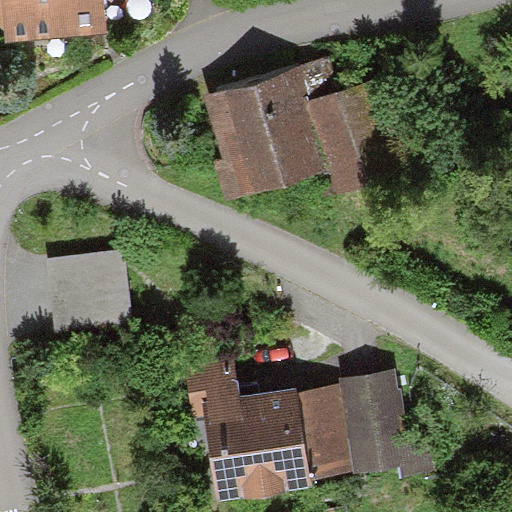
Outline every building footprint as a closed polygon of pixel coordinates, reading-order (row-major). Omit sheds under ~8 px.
[(100,35),(96,0),(0,0),(0,21),(11,30),(13,42),(100,35)] [(203,100),(225,193),(310,173),(314,192),(409,170),(389,85),(336,98),(329,70),(203,100)] [(48,261),(55,332),(123,325),(116,254),(48,261)] [(343,395),(351,473),(397,468),(387,379),(341,384),(343,395)] [(343,395),(297,400),(306,478),(351,473),(343,395)] [(210,409),(220,499),(307,489),(306,478),(297,400),(210,409)]
